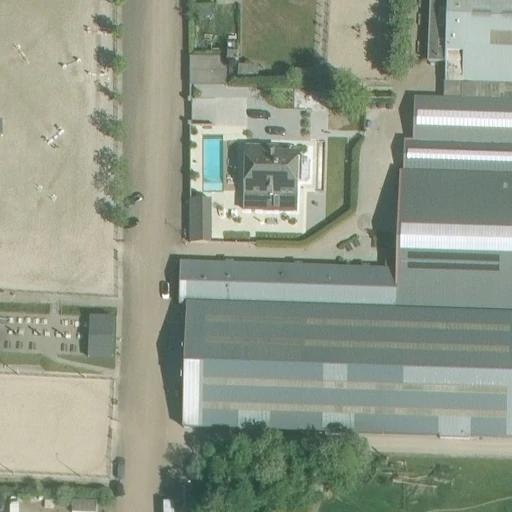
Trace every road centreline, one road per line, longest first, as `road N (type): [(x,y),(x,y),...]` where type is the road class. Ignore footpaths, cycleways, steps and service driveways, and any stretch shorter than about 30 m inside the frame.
road 1 (unknown): [(150,511),(156,433),(511,447)]
road 2 (track): [(156,433),(167,0)]
road 3 (unknown): [(162,240),(220,253),(326,245),(377,202),(388,137)]
